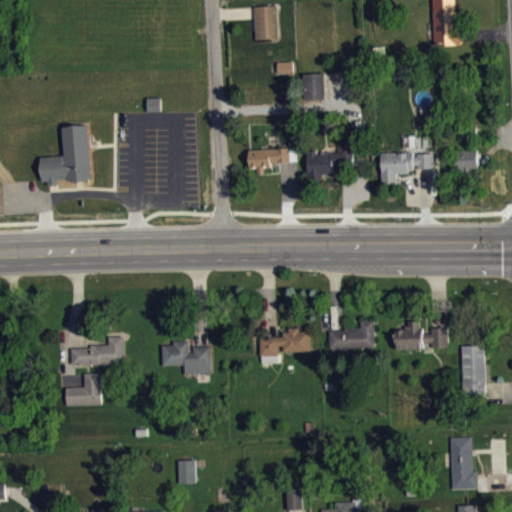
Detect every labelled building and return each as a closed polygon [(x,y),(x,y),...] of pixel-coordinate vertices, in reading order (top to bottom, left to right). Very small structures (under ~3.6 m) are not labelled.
[(432,0),(435,45),(460,44),(460,27),(457,27),(455,0),(432,0)] [(254,5),(256,38),(279,37),(277,4),(254,5)] [(303,73),(304,98),(324,97),(324,72),(303,73)] [(88,124),(62,126),(65,154),(41,156),(43,180),(48,180),(49,184),(58,184),(58,179),(67,178),(67,179),(93,177),(88,124)] [(463,136),(463,125),(477,125),(477,135),(463,136)] [(481,130),(465,131),(465,141),(481,141),(481,130)] [(403,135),(403,146),(416,146),(415,134),(403,135)] [(309,149),(309,153),(307,153),(309,175),(355,173),(354,153),(352,150),(352,144),(338,145),(338,152),(317,153),(317,149),(309,149)] [(249,149),(251,168),(257,168),(258,171),(266,171),(266,167),(272,167),(272,162),(299,160),(298,145),(249,149)] [(478,148),(479,167),(472,168),(472,170),(463,170),(462,168),(457,169),(455,149),(478,148)] [(381,152),(383,183),(400,182),(400,174),(398,174),(398,172),(410,172),(410,169),(415,169),(415,164),(417,164),(418,167),(435,167),(434,152),(417,153),(417,155),(414,156),(415,151),(381,152)] [(330,347),(330,330),(345,329),(345,327),(361,327),(361,320),(374,320),(375,346),(330,347)] [(396,348),(395,328),(405,328),(405,325),(409,325),(408,320),(420,320),(420,326),(424,326),(424,332),(432,332),(432,327),(448,326),(449,346),(432,346),(432,341),(424,341),(423,347),(396,348)] [(262,362),(262,355),(261,355),(260,336),(283,336),(283,331),(289,331),(289,327),(299,327),(300,331),(311,331),(310,350),(284,350),(284,345),(280,345),(281,355),(279,355),(279,361),(262,362)] [(72,347),(91,347),(90,344),(109,343),(109,335),(125,335),(126,363),(72,363),(72,347)] [(162,344),(174,344),(174,340),(189,339),(190,352),(194,352),(194,346),(210,345),(211,372),(186,373),(185,364),(164,365),(162,344)] [(462,344),(463,394),(486,394),(485,343),(462,344)] [(66,386),(67,405),(103,403),(101,372),(85,372),(85,385),(66,386)] [(478,485),(453,486),(451,436),(472,435),(473,470),(477,470),(478,485)] [(179,483),(179,459),(195,458),(196,482),(179,483)] [(288,510),(287,487),(302,486),(302,508),(288,510)] [(322,511),(322,508),(335,508),(335,501),(355,501),(355,507),(366,507),(366,511),(322,511)] [(476,511),(476,503),(459,504),(459,511),(476,511)]
